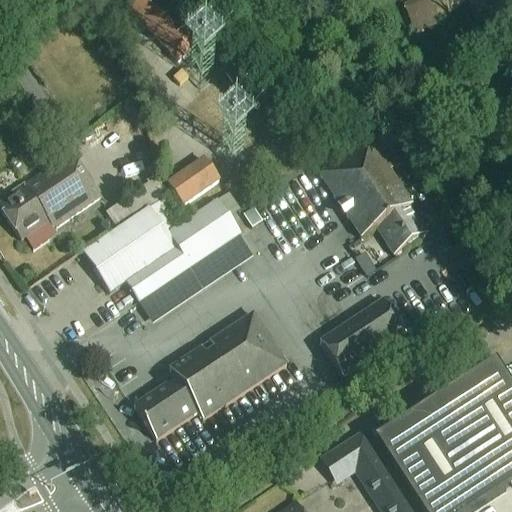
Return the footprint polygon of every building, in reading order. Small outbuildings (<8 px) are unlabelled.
[(178,64),(200,44),(166,8),(168,7),(163,1),(161,2),(159,0),(136,0),(127,9),(178,64)] [(429,0),(407,6),(414,35),(434,29),(438,28),(437,23),(457,11),(467,5),(477,19),(483,15),(496,33),(511,21),(511,15),(502,2),(493,8),(488,0),(429,0)] [(394,259),(427,237),(409,211),(411,209),(369,146),(320,179),(361,242),(376,232),(394,259)] [(53,233),(100,201),(71,158),(9,200),(10,201),(0,207),(0,213),(21,245),(48,226),(53,233)] [(183,209),(218,184),(202,162),(167,187),(183,209)] [(138,308),(190,273),(240,239),(217,204),(180,228),(163,203),(150,212),(82,257),(109,297),(124,287),(138,308)] [(243,218),(252,231),(261,225),(253,212),(243,218)] [(364,256),(356,262),(367,280),(376,274),(364,256)] [(342,382),(406,339),(383,304),(319,347),(342,382)] [(202,424),(286,369),(253,318),(169,373),(176,383),(133,411),(156,445),(198,418),(202,424)] [(376,444),(420,511),(473,511),(511,487),(511,390),(496,366),(376,444)] [(355,478),(377,511),(413,511),(363,435),(320,464),(337,489),(355,478)]
